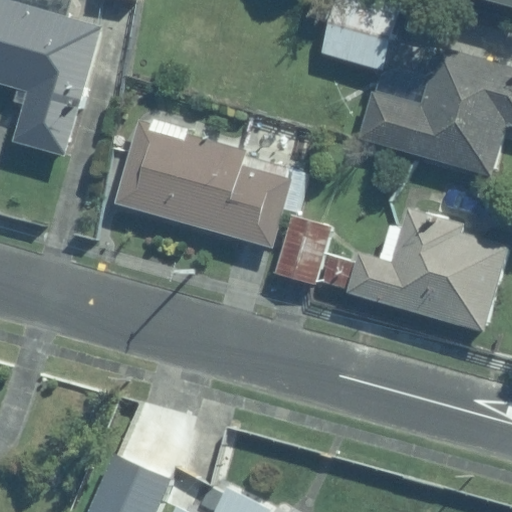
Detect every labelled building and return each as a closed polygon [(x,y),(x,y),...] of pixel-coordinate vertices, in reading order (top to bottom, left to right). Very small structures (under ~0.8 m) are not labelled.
[(511,0),(480,0),(511,8),(511,0)] [(105,37),(0,7),(0,83),(45,97),(31,146),(71,157),(105,37)] [(398,39),(334,21),(325,52),(389,71),(398,39)] [(391,76),(373,141),(505,176),(511,150),(511,72),(449,56),(440,89),(391,76)] [(275,255),(298,184),(255,171),(259,161),(156,128),(130,210),(275,255)] [(374,263),(363,299),(495,340),(511,286),(511,256),(420,228),(418,234),(393,227),(381,265),(374,263)] [(337,237),(301,228),(287,282),(323,291),(337,237)] [(202,435),(137,422),(126,478),(191,492),(202,435)] [(266,511),(238,497),(229,511),(266,511)]
